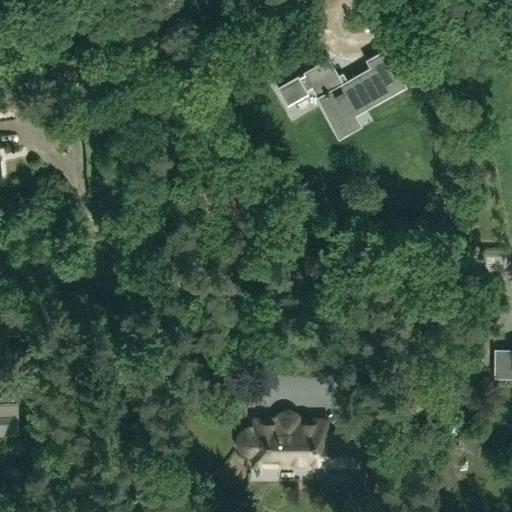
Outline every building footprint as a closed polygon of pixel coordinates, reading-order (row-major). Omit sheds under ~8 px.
[(264,0),(271,17),(313,1),(312,0),(264,0)] [(297,76),(278,87),(286,101),(305,90),(304,88),(312,84),(334,122),(400,83),(382,51),(367,60),(371,66),(346,81),(342,73),(335,77),(326,62),(306,73),(298,78),(297,76)] [(511,349),(493,349),(493,378),(511,378),(511,349)] [(21,393),(32,359),(12,351),(7,364),(16,368),(5,397),(0,397),(0,432),(14,432),(14,404),(18,392),(21,393)] [(237,431),(235,437),(235,444),(238,450),(243,454),(249,457),(250,457),(250,466),(357,467),(357,430),(329,430),(329,414),(300,414),(299,412),(293,408),(286,406),(279,408),(274,412),(272,414),(250,413),(250,423),(248,423),(242,426),(237,431)]
